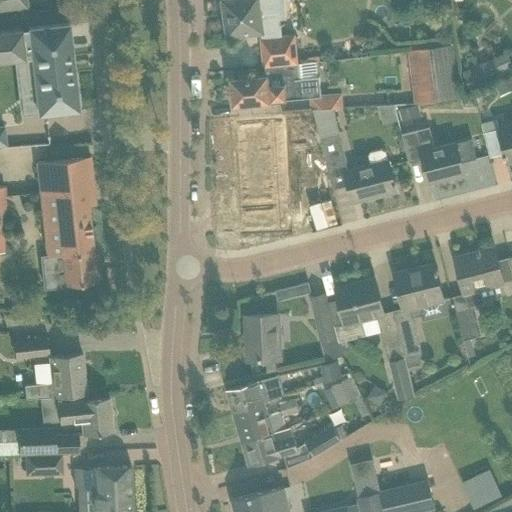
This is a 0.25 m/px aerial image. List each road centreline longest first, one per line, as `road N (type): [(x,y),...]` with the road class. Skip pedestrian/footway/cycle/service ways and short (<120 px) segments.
road 1 (unclassified): [(176,266),(244,269),(511,203)]
road 2 (tertiary): [(186,511),(169,368),(176,266)]
road 3 (residential): [(178,140),(113,140),(104,122),(91,0)]
road 4 (tertiary): [(178,140),(177,0)]
road 5 (tertiary): [(176,266),(178,140)]
